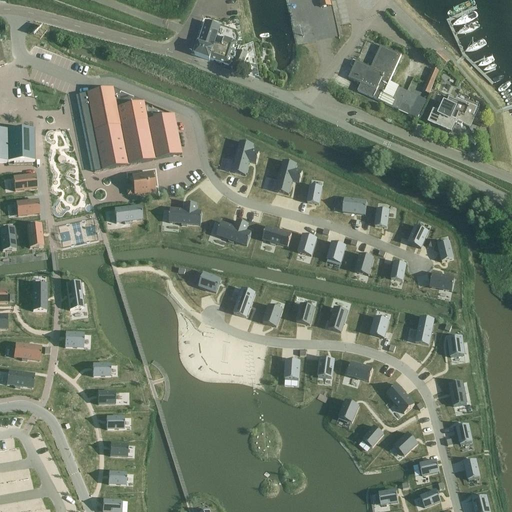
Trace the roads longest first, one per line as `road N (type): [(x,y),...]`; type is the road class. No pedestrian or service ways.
road 1 (residential): [(333,117),(363,114),(511,175)]
road 2 (residential): [(0,10),(176,56)]
road 3 (residential): [(333,117),(176,56)]
